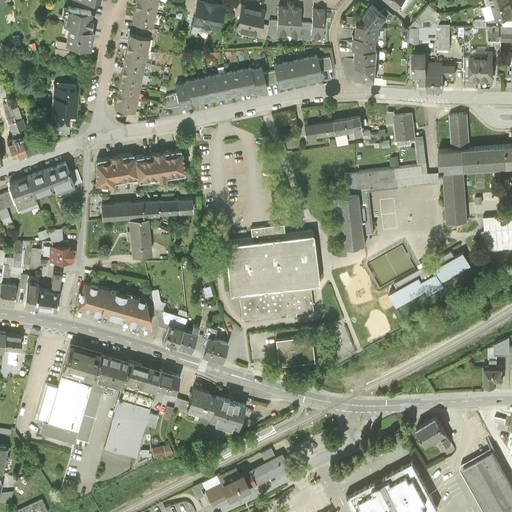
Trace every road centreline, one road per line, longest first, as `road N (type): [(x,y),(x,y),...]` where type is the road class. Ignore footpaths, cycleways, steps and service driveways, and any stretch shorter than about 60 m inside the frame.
road 1 (secondary): [(60,324),(359,406)]
road 2 (residential): [(345,90),(91,137)]
road 3 (residential): [(214,511),(343,446),(359,406)]
road 4 (residential): [(511,97),(345,90)]
road 5 (secondary): [(359,406),(511,400)]
road 6 (residential): [(91,137),(117,0)]
road 7 (residential): [(60,324),(83,244),(85,194)]
